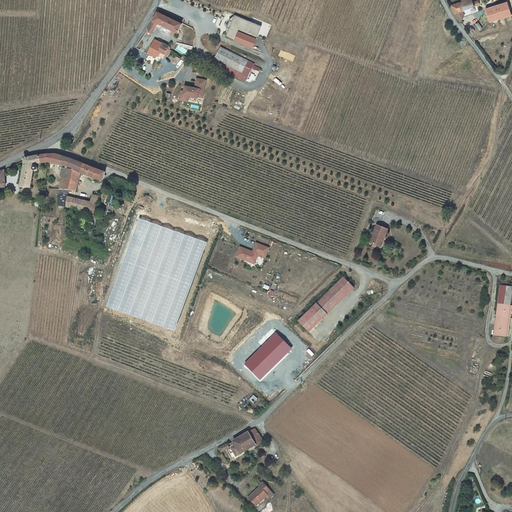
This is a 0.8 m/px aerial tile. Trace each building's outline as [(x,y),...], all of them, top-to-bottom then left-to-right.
[(460,12),(475,6),(474,3),(472,0),(466,0),(451,6),(454,13),(461,22),(464,19),(460,12)] [(511,14),(508,2),(488,9),(491,20),(511,14)] [(153,21),(146,30),(151,33),(156,23),(177,33),(181,24),(157,12),(153,21)] [(229,28),(226,36),(253,47),(262,26),(235,15),(232,21),(230,20),(227,27),(229,28)] [(154,40),(148,54),(156,58),(157,56),(163,58),(165,54),(168,49),(169,46),(154,40)] [(255,64),(221,47),(215,59),(226,64),(223,71),(246,82),(255,64)] [(206,81),(197,79),(195,89),(192,88),(189,88),(185,87),(184,92),(182,92),(180,100),(187,101),(188,97),(189,97),(189,95),(198,97),(203,98),(206,81)] [(49,154),(45,155),(45,163),(51,163),(66,166),(61,186),(70,189),(74,170),(81,172),(84,163),(77,160),(49,154)] [(22,159),(21,163),(23,164),(21,186),(32,186),(35,171),(37,173),(41,172),(42,168),(39,165),(36,166),(36,164),(45,163),(45,155),(29,159),(26,157),(24,157),(22,159)] [(106,171),(84,163),(81,172),(74,170),(70,189),(77,191),(82,172),(104,180),(106,171)] [(57,204),(92,212),(96,213),(100,195),(92,194),(91,202),(68,197),(70,189),(61,186),(57,204)] [(134,219),(140,222),(144,212),(138,210),(134,219)] [(387,229),(376,225),(369,243),(379,247),(383,236),(384,237),(387,229)] [(269,248),(256,243),(253,252),(240,247),(236,257),(255,264),(258,255),(266,257),(269,248)] [(323,319),(354,288),(344,277),(312,309),(323,319)] [(509,314),(511,286),(499,285),(495,336),(507,337),(509,314)] [(323,319),(312,309),(298,322),(309,333),(323,319)] [(294,351),(301,344),(289,331),(282,337),(294,351)] [(260,379),(291,348),(276,334),(245,365),(260,379)] [(255,428),(238,438),(246,451),(258,443),(263,441),(263,440),(255,428)] [(238,438),(233,441),(235,445),(231,448),(236,456),(246,451),(238,438)] [(227,443),(222,446),(225,452),(230,449),(227,443)] [(270,491),(263,482),(258,486),(260,488),(248,498),(255,505),(260,501),(261,502),(268,496),(266,494),(270,491)]
